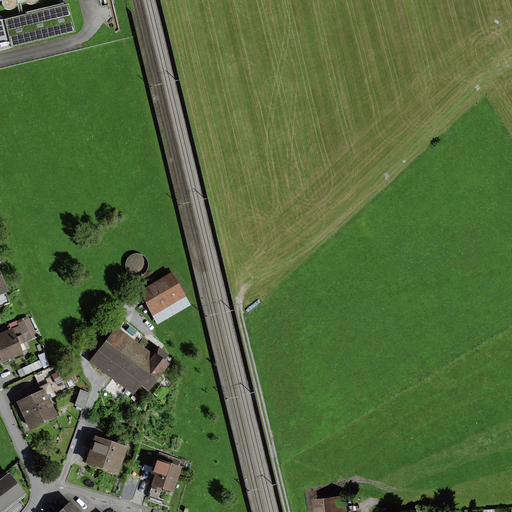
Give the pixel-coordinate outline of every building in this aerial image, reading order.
[(65,8),(0,23),(0,50),(71,34),(65,8)] [(175,289),(143,308),(154,327),(186,308),(175,289)] [(117,333),(93,365),(130,394),(137,385),(144,391),(162,368),(117,333)] [(0,340),(0,362),(1,364),(20,356),(11,336),(0,340)] [(41,394),(16,406),(28,432),(53,420),(41,394)] [(85,466),(114,476),(122,453),(94,443),(85,466)] [(156,465),(148,488),(170,495),(178,473),(156,465)] [(0,483),(0,511),(2,511),(21,499),(5,479),(0,483)] [(314,505),(315,511),(344,511),(343,501),(314,505)]
